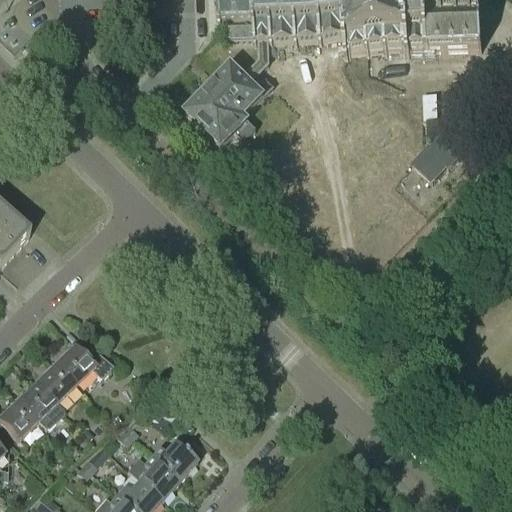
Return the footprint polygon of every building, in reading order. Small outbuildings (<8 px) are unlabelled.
[(216,0),(218,32),(218,38),(221,38),(221,34),(229,34),(229,50),(258,49),(259,66),(242,83),(230,72),(185,119),(221,154),(234,141),(242,149),(255,136),(243,123),(273,92),(266,86),(267,84),(260,77),(267,70),(267,49),(342,47),(343,65),(346,65),(346,60),(405,58),(405,62),(409,62),(409,58),(481,56),(478,0),(216,0)] [(423,125),(426,124),(438,124),(437,99),(422,100),(423,125)] [(441,124),(438,124),(426,124),(427,149),(428,150),(427,151),(429,153),(412,170),(431,189),(446,174),(449,177),(460,165),(439,144),(441,141),(441,124)] [(0,271),(28,242),(0,216),(0,271)] [(53,372),(74,394),(90,379),(100,388),(112,375),(91,356),(83,365),(72,354),(71,355),(69,352),(59,361),(62,364),(53,372)] [(55,412),(74,394),(53,372),(34,391),(55,412)] [(63,420),(55,412),(34,391),(16,408),(37,430),(45,438),(45,437),(47,439),(64,422),(62,421),(63,420)] [(0,430),(18,449),(37,430),(16,408),(0,423),(0,430)] [(131,427),(121,438),(130,446),(136,440),(132,437),(137,432),(131,427)] [(93,441),(85,434),(80,438),(88,446),(93,441)] [(126,452),(130,446),(121,438),(117,444),(126,452)] [(77,458),(69,449),(62,455),(70,464),(77,458)] [(158,454),(150,464),(178,489),(196,469),(173,449),(164,459),(158,454)] [(161,508),(178,489),(150,464),(142,472),(147,477),(137,487),(161,508)] [(86,466),(81,472),(90,480),(95,473),(86,466)] [(85,485),(90,480),(81,472),(76,477),(85,485)] [(71,497),(76,491),(66,483),(61,488),(71,497)] [(125,511),(157,511),(161,508),(137,487),(129,497),(124,493),(116,503),(125,511)] [(34,510),(35,511),(54,511),(42,501),(34,510)] [(125,511),(116,503),(108,511),(109,511),(125,511)]
